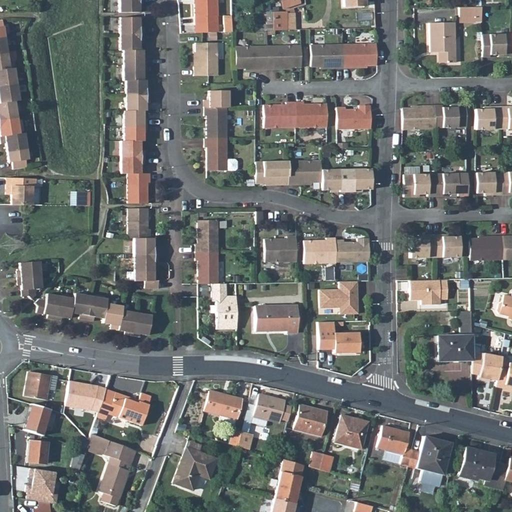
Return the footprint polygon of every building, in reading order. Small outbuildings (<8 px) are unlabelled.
[(118,0),(118,12),(138,12),(138,3),(142,3),(142,0),(118,0)] [(194,4),(194,24),(217,24),(216,0),(196,0),(197,4),(194,4)] [(279,0),(282,9),(299,3),(298,0),(279,0)] [(457,7),(458,17),(480,17),(480,7),(474,7),(457,7)] [(272,12),(272,30),(287,30),(286,13),(286,12),(272,12)] [(223,32),(231,32),(231,25),(231,16),(223,16),(223,32)] [(118,17),(118,34),(142,34),(142,27),(138,27),(138,17),(118,17)] [(441,52),(441,63),(455,62),(453,23),(428,23),(429,52),(437,52),(441,52)] [(217,24),(194,24),(194,33),(217,32),(217,24)] [(118,34),(118,50),(121,50),(138,50),(138,41),(142,41),(142,34),(118,34)] [(480,35),(481,57),(488,57),(488,55),(497,55),(504,55),(504,57),(511,56),(511,43),(511,34),(480,35)] [(193,67),(193,76),(216,76),(216,43),(195,43),(195,52),(195,67),(193,67)] [(342,45),(342,68),(351,68),(351,66),(366,66),(375,66),(375,44),(342,45)] [(309,45),(309,67),(319,67),(333,67),(333,68),(342,68),(342,45),(309,45)] [(234,47),(234,69),(244,68),(258,68),(258,70),(267,70),(267,46),(234,47)] [(267,46),(267,70),(276,70),(276,68),(290,68),(300,68),(299,46),(267,46)] [(121,50),(122,66),(145,65),(145,58),(142,58),(142,50),(138,50),(121,50)] [(0,69),(8,69),(6,52),(0,53),(0,69)] [(122,66),(122,80),(124,80),(142,80),(142,72),(145,72),(145,65),(122,66)] [(0,86),(15,84),(13,68),(8,69),(0,69),(0,86)] [(124,80),(124,95),(148,95),(148,88),(145,88),(145,80),(142,80),(124,80)] [(0,103),(13,101),(18,100),(15,84),(0,86),(0,103)] [(203,100),(203,107),(225,107),(227,107),(227,90),(207,91),(207,100),(203,100)] [(124,95),(124,111),(142,111),(145,111),(145,103),(148,103),(148,95),(124,95)] [(0,119),(16,117),(13,101),(0,103),(0,119)] [(262,105),(262,128),(294,128),(294,102),(285,103),(285,105),(262,105)] [(294,102),(294,128),(326,127),(325,104),(303,104),(303,102),(294,102)] [(434,106),(434,128),(465,127),(464,105),(456,105),(456,108),(449,108),(441,108),(441,106),(434,106)] [(335,108),(335,130),(370,129),(369,106),(357,106),(357,109),(344,110),(344,108),(335,108)] [(401,108),(401,130),(434,129),(434,128),(434,106),(425,106),(425,108),(410,108),(401,108)] [(205,116),(206,138),(226,139),(225,107),(203,107),(203,116),(205,116)] [(473,110),(474,130),(499,129),(498,107),(489,107),(489,109),(482,109),(473,110)] [(498,107),(499,129),(511,129),(511,108),(507,109),(507,107),(498,107)] [(122,111),(122,126),(146,126),(146,119),(142,119),(142,111),(124,111),(122,111)] [(0,136),(3,136),(18,133),(16,117),(0,119),(0,136)] [(122,126),(122,141),(139,141),(142,141),(142,133),(146,133),(146,126),(122,126)] [(0,143),(4,143),(6,152),(25,149),(23,133),(18,133),(3,136),(0,136),(0,143)] [(206,147),(205,171),(226,171),(234,171),(236,169),(236,162),(234,160),(226,160),(226,139),(206,138),(203,138),(203,147),(206,147)] [(119,141),(119,157),(143,157),(143,150),(139,150),(139,141),(122,141),(119,141)] [(10,162),(11,170),(25,168),(24,160),(27,159),(25,149),(6,152),(7,162),(10,162)] [(119,157),(119,174),(126,173),(139,173),(139,164),(144,164),(143,157),(119,157)] [(287,162),(287,185),(296,185),(296,183),(310,183),(320,183),(319,170),(319,161),(287,162)] [(254,162),(254,184),(264,184),(278,183),(278,185),(287,185),(287,162),(254,162)] [(344,170),(345,192),(354,192),(354,190),(361,190),(370,190),(369,169),(344,170)] [(320,183),(320,190),(329,190),(336,190),(336,192),(345,192),(344,170),(319,170),(320,183)] [(511,172),(499,173),(499,195),(508,195),(508,193),(511,192),(511,172)] [(126,173),(126,203),(146,203),(147,183),(149,183),(149,174),(139,173),(126,173)] [(474,173),(474,193),(483,193),(490,193),(490,195),(499,195),(499,173),(474,173)] [(402,175),(402,197),(411,197),(411,195),(418,194),(426,194),(426,197),(434,196),(433,174),(402,175)] [(433,174),(434,196),(441,196),(441,194),(450,194),(457,194),(457,196),(465,196),(465,174),(433,174)] [(10,195),(10,205),(30,205),(30,187),(34,187),(34,179),(6,178),(5,186),(10,186),(10,195)] [(76,192),(75,206),(89,206),(89,192),(76,192)] [(127,208),(127,238),(132,238),(149,238),(149,229),(147,229),(147,208),(127,208)] [(194,243),(194,252),(216,252),(216,220),(196,220),(196,243),(194,243)] [(408,238),(408,258),(433,257),(433,235),(424,235),(424,237),(417,237),(408,238)] [(433,235),(433,257),(458,257),(458,237),(449,237),(442,237),(442,235),(433,235)] [(263,239),(263,262),(295,262),(295,236),(286,236),(286,239),(263,239)] [(468,259),(468,260),(501,260),(500,236),(492,236),(492,238),(477,238),(468,238),(468,259)] [(500,236),(501,260),(511,259),(511,237),(509,238),(509,236),(500,236)] [(132,238),(132,254),(157,254),(157,247),(152,247),(152,238),(149,238),(132,238)] [(302,241),(303,264),(334,263),(334,262),(334,240),(334,238),(325,238),(325,240),(302,241)] [(334,240),(334,262),(368,261),(367,238),(356,238),(356,242),(342,242),(342,240),(334,240)] [(196,261),(197,284),(210,284),(217,284),(216,252),(194,252),(194,261),(196,261)] [(132,254),(132,271),(152,271),(152,261),(157,261),(157,254),(132,254)] [(15,271),(16,278),(39,276),(38,261),(18,262),(19,270),(15,271)] [(132,271),(132,281),(143,281),(143,288),(157,288),(157,280),(152,280),(152,271),(132,271)] [(16,278),(16,285),(20,285),(21,296),(27,296),(30,299),(34,296),(34,289),(40,289),(39,276),(16,278)] [(409,280),(408,281),(408,300),(417,300),(417,298),(420,298),(420,300),(420,305),(438,304),(438,299),(446,299),(445,280),(433,280),(409,280)] [(356,298),(355,281),(337,282),(338,290),(317,290),(318,308),(338,307),(338,314),(356,314),(356,302),(355,302),(353,301),(353,298),(356,298)] [(217,284),(210,284),(210,297),(214,297),(214,306),(214,313),(214,329),(235,329),(234,296),(225,296),(224,284),(217,284)] [(72,299),(69,313),(79,314),(78,319),(85,320),(86,315),(89,296),(73,293),(72,299)] [(47,314),(46,318),(53,319),(57,296),(45,294),(44,300),(38,299),(33,303),(36,306),(35,312),(41,313),(47,314)] [(511,297),(510,297),(502,295),(500,302),(497,304),(496,311),(497,314),(510,317),(510,319),(511,319),(511,297)] [(57,296),(53,319),(60,320),(61,317),(69,318),(69,313),(72,299),(57,296)] [(86,315),(85,320),(92,321),(93,317),(102,318),(104,303),(105,299),(89,296),(86,315)] [(110,325),(109,329),(116,330),(120,310),(121,306),(104,303),(102,318),(101,323),(110,325)] [(253,306),(254,331),(285,331),(285,333),(296,333),(296,305),(253,306)] [(120,310),(116,330),(124,331),(124,335),(131,336),(135,313),(120,310)] [(459,335),(435,336),(435,361),(470,360),(470,353),(469,335),(469,324),(469,312),(455,312),(455,325),(459,325),(459,335)] [(135,313),(131,336),(138,337),(139,334),(146,335),(150,315),(135,313)] [(332,322),(316,322),(316,350),(332,349),(332,353),(357,353),(356,333),(332,333),(332,322)] [(471,332),(481,333),(482,323),(471,323),(471,332)] [(470,360),(470,374),(477,375),(476,379),(485,381),(485,379),(495,381),(498,367),(499,357),(478,353),(477,355),(470,353),(470,360)] [(498,367),(495,381),(494,387),(510,390),(511,386),(511,364),(507,363),(507,359),(499,357),(498,367)] [(27,371),(22,396),(44,400),(46,389),(49,375),(27,371)] [(49,375),(46,389),(54,390),(56,377),(49,375)] [(95,417),(104,389),(105,388),(96,385),(85,421),(93,424),(95,417)] [(114,393),(104,389),(95,417),(99,418),(104,420),(106,414),(126,421),(140,426),(150,396),(140,393),(137,401),(127,397),(127,400),(114,395),(114,393)] [(208,391),(203,411),(219,416),(234,420),(235,420),(240,399),(208,391)] [(254,406),(251,416),(266,420),(277,423),(278,419),(286,421),(290,406),(282,404),(283,401),(257,394),(254,406)] [(43,435),(51,409),(31,403),(22,429),(43,435)] [(254,406),(246,404),(239,432),(247,434),(250,423),(251,416),(254,406)] [(298,405),(292,430),(318,436),(325,412),(298,405)] [(104,420),(104,421),(123,428),(126,421),(106,414),(104,420)] [(339,415),(332,442),(359,449),(366,422),(339,415)] [(219,416),(217,422),(232,426),(234,420),(219,416)] [(251,416),(250,423),(264,427),(266,420),(251,416)] [(382,460),(406,466),(407,465),(411,449),(404,448),(408,433),(381,426),(375,447),(384,450),(382,460)] [(228,444),(236,446),(239,432),(232,430),(228,444)] [(239,432),(236,446),(248,450),(252,436),(247,434),(239,432)] [(110,457),(122,461),(127,448),(108,441),(89,435),(88,440),(86,445),(102,451),(104,451),(102,455),(110,458),(110,457)] [(78,436),(74,446),(85,449),(86,445),(88,440),(78,436)] [(449,443),(422,437),(418,451),(414,467),(414,468),(421,470),(419,481),(438,485),(449,443)] [(27,441),(25,462),(44,464),(46,442),(27,441)] [(189,441),(186,448),(197,452),(199,445),(189,441)] [(84,450),(85,449),(74,446),(72,445),(71,449),(74,449),(73,452),(72,452),(68,468),(77,471),(84,450)] [(85,449),(84,450),(100,457),(101,455),(102,455),(104,451),(102,451),(86,445),(85,449)] [(184,447),(171,483),(191,490),(197,475),(208,479),(215,459),(197,452),(186,448),(184,447)] [(483,486),(493,488),(499,464),(490,462),(491,455),(463,447),(456,476),(474,481),(474,479),(484,481),(483,486)] [(122,461),(129,464),(133,451),(127,448),(122,461)] [(418,451),(411,449),(407,465),(414,467),(418,451)] [(312,452),(308,467),(318,469),(322,455),(312,452)] [(332,457),(322,455),(318,469),(328,472),(332,457)] [(110,458),(98,492),(103,494),(100,501),(114,506),(117,498),(129,464),(122,461),(110,457),(110,458)] [(506,466),(499,464),(493,488),(500,490),(503,480),(511,482),(511,459),(507,458),(506,466)] [(282,459),(273,499),(293,503),(302,465),(282,459)] [(75,477),(73,484),(79,487),(82,481),(75,477)] [(351,479),(348,489),(356,491),(359,481),(351,479)] [(273,499),(269,511),(290,511),(293,503),(273,499)] [(355,502),(352,511),(369,511),(371,507),(355,502)]
